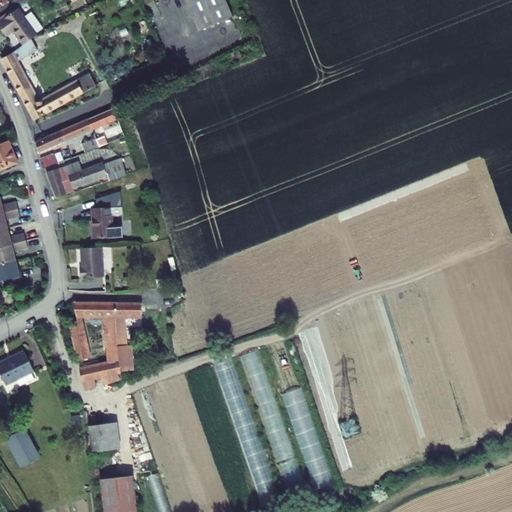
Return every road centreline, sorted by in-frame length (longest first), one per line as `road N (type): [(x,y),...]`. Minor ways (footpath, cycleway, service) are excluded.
road 1 (track): [(45,305),(78,392),(92,399),(290,334),(324,311),(468,254)]
road 2 (residential): [(0,331),(45,305),(58,280),(21,126),(0,76)]
